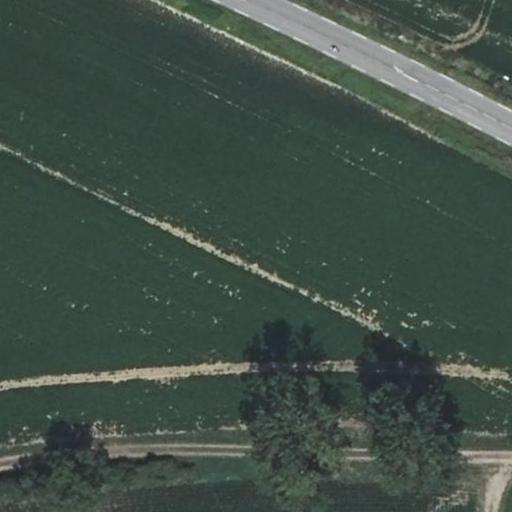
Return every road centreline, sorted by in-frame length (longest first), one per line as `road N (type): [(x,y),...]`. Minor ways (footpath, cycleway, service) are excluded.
road 1 (track): [(0,469),(96,451),(511,455)]
road 2 (secondary): [(246,0),(511,128)]
